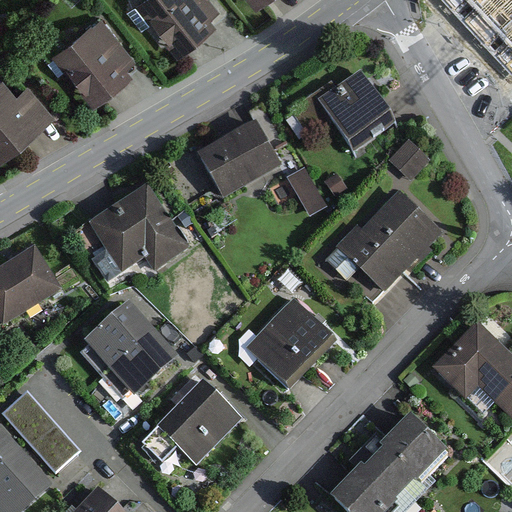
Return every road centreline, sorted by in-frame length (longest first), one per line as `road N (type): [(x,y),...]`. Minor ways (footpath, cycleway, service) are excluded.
road 1 (secondary): [(0,54),(307,511)]
road 2 (residential): [(346,0),(295,41),(0,212)]
road 3 (residential): [(244,511),(511,230)]
road 4 (residential): [(380,0),(511,218)]
